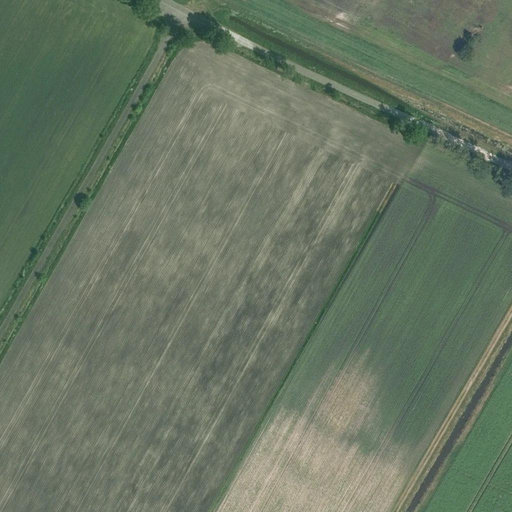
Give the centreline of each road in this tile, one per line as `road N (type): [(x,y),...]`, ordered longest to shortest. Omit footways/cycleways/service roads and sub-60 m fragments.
road 1 (unclassified): [(0,333),(182,11)]
road 2 (unclassified): [(511,168),(182,11)]
